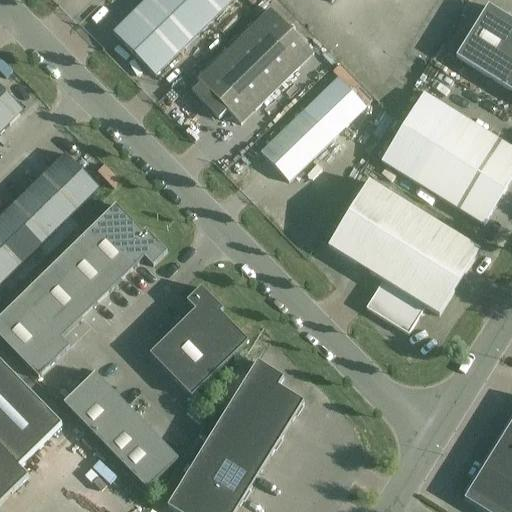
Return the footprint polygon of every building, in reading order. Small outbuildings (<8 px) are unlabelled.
[(155,78),(213,22),(235,0),(148,0),(113,35),(155,78)] [(511,22),(488,7),(455,59),(511,93),(511,22)] [(270,11),(197,82),(240,126),(313,55),(270,11)] [(366,110),(337,81),(260,155),(289,184),(366,110)] [(0,88),(0,135),(23,113),(0,88)] [(457,116),(423,95),(381,164),(415,185),(457,116)] [(511,150),(457,116),(415,185),(483,227),(511,180),(511,150)] [(65,156),(0,219),(0,286),(99,190),(65,156)] [(328,249),(383,283),(366,310),(408,336),(425,309),(439,318),(479,252),(369,184),(328,249)] [(61,340),(96,307),(144,260),(153,268),(167,254),(145,232),(142,235),(116,207),(0,319),(0,340),(38,380),(55,363),(70,349),(61,340)] [(223,311),(201,289),(186,303),(195,312),(149,356),(191,399),(248,343),(220,314),(223,311)] [(257,363),(210,440),(167,508),(173,511),(236,511),(303,404),(278,388),(283,379),(257,363)] [(0,506),(28,478),(18,469),(61,427),(0,364),(0,506)] [(95,375),(65,404),(63,406),(147,491),(178,461),(95,375)] [(511,511),(511,422),(464,501),(481,511),(511,511)]
